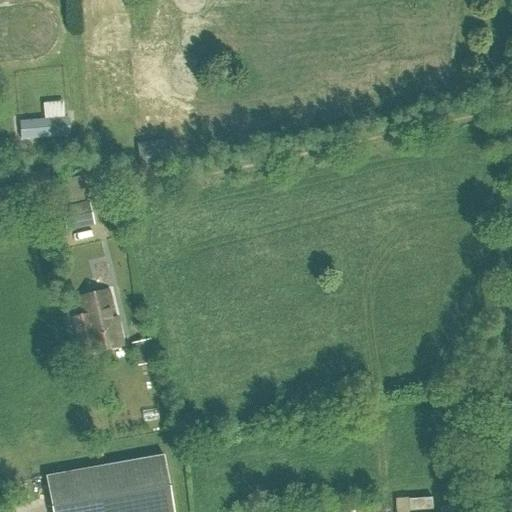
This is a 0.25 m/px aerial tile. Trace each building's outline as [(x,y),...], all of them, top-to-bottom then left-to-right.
[(44,121),(19,123),(20,140),(68,136),(67,119),(64,119),(44,121)] [(398,152),(374,153),(375,173),(399,171),(398,152)] [(79,178),(60,179),(61,193),(80,192),(79,178)] [(174,222),(192,219),(189,200),(171,202),(174,222)] [(66,232),(93,226),(89,206),(61,212),(66,232)] [(439,236),(456,241),(461,223),(444,218),(439,236)] [(155,245),(163,274),(182,269),(175,240),(155,245)] [(122,347),(115,319),(112,320),(106,293),(77,300),(90,355),(122,347)] [(207,299),(179,309),(183,320),(210,311),(207,299)] [(131,344),(136,370),(156,365),(150,340),(131,344)] [(214,377),(193,399),(208,413),(229,390),(214,377)] [(424,405),(410,405),(410,429),(418,429),(418,417),(424,417),(424,405)] [(254,442),(231,447),(235,462),(257,457),(254,442)] [(56,465),(54,453),(30,455),(31,468),(56,465)] [(173,511),(163,457),(45,478),(51,511),(173,511)] [(439,495),(407,498),(407,510),(440,508),(439,495)]
